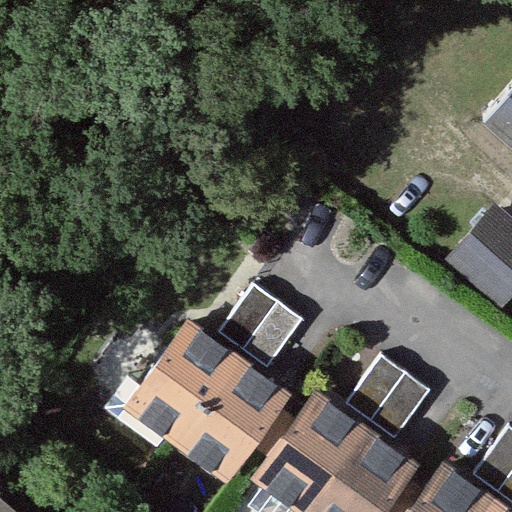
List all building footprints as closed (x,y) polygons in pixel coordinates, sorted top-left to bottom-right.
[(511,68),(478,108),(511,137),(511,68)] [(511,214),(493,198),(444,255),(501,304),(511,290),(511,214)] [(253,279),(219,327),(267,362),(302,313),(253,279)] [(172,438),(239,349),(185,310),(157,349),(120,401),(172,438)] [(239,349),(172,438),(223,475),(289,385),(239,349)] [(380,351),(345,399),(394,434),(428,385),(380,351)] [(279,493),(302,509),(366,421),(312,381),(248,471),(279,493)] [(376,511),(416,456),(366,421),(302,509),(305,511),(376,511)] [(511,425),(507,422),(473,470),(511,497),(511,425)] [(479,511),(494,492),(441,453),(398,511),(479,511)] [(0,511),(36,511),(0,485),(0,511)] [(511,511),(511,504),(494,492),(479,511),(511,511)]
